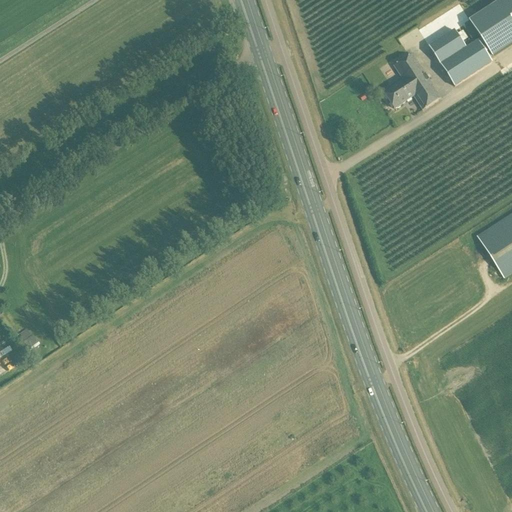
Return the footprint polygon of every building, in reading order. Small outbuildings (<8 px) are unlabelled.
[(486,55),(489,60),(511,45),(511,0),(502,0),(469,22),(489,52),(486,55)] [(471,57),(454,31),(429,48),(455,88),(492,64),(489,60),(486,55),(479,59),(475,54),(471,57)] [(423,111),(441,99),(413,55),(394,67),(403,81),(384,94),(395,110),(414,97),(423,111)] [(504,279),(511,274),(511,215),(477,238),(504,279)] [(31,350),(39,344),(34,336),(25,341),(31,350)]
